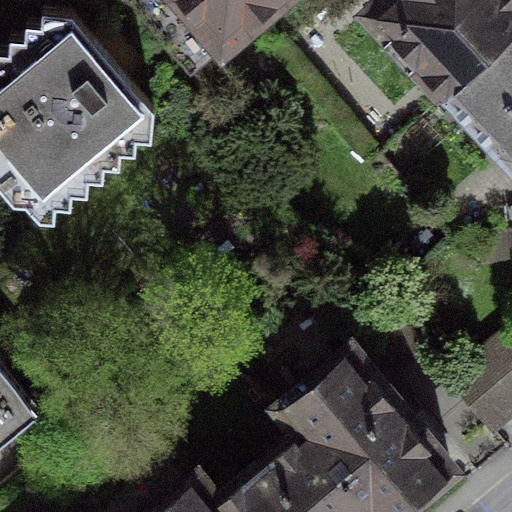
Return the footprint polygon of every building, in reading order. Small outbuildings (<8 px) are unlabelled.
[(132,0),(190,67),(267,0),(132,0)] [(511,0),(375,0),(370,5),(445,88),(511,27),(511,0)] [(152,132),(153,101),(73,5),(42,2),(42,16),(26,15),(26,30),(8,29),(8,45),(0,43),(0,149),(41,198),(72,200),(71,184),(87,185),(86,171),(103,172),(103,158),(119,159),(118,145),(135,146),(135,130),(152,132)] [(511,27),(445,88),(511,161),(511,27)] [(382,295),(358,315),(400,365),(424,345),(382,295)] [(491,425),(511,406),(511,324),(450,378),(491,425)] [(350,341),(284,396),(380,511),(388,511),(418,487),(428,486),(435,481),(439,475),(443,467),(450,461),(350,341)] [(0,430),(35,400),(0,357),(0,430)] [(380,511),(284,396),(281,399),(301,423),(219,491),(198,467),(195,470),(230,511),(380,511)] [(52,447),(32,465),(65,502),(85,484),(52,447)] [(230,511),(195,470),(144,511),(230,511)]
